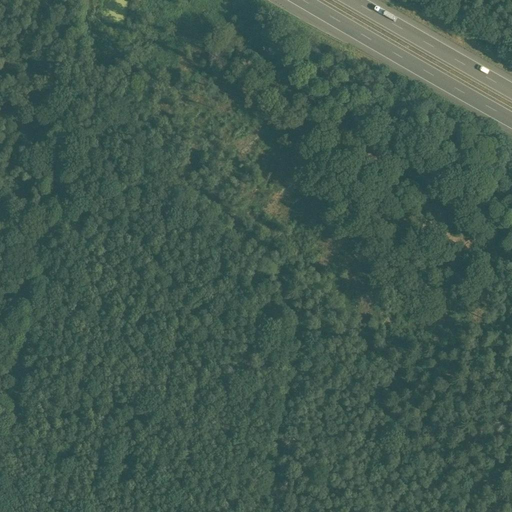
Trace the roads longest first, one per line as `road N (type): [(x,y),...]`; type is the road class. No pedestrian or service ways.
road 1 (track): [(0,475),(87,0)]
road 2 (motorway): [(298,0),(511,120)]
road 3 (motorway): [(511,92),(348,0)]
